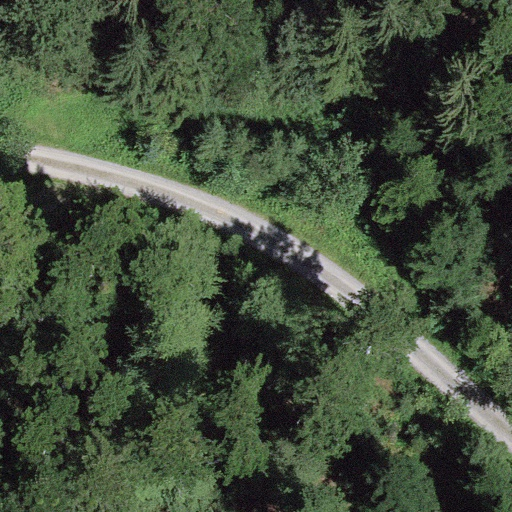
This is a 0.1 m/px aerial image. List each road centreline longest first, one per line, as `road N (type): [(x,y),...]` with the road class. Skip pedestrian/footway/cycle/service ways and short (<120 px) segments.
road 1 (track): [(511,426),(325,272),(257,227),(175,190),(0,151)]
road 2 (track): [(40,155),(81,121),(176,121),(385,79),(511,34)]
